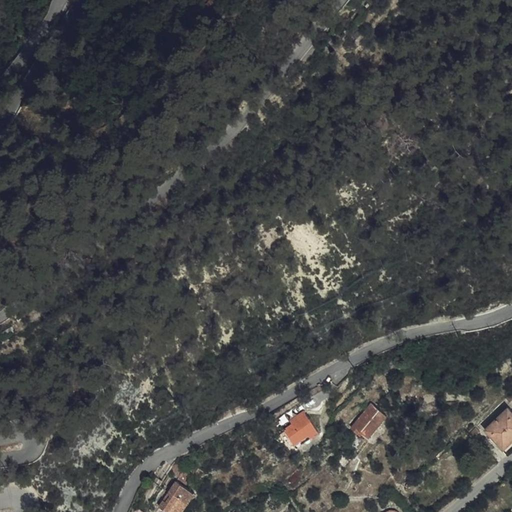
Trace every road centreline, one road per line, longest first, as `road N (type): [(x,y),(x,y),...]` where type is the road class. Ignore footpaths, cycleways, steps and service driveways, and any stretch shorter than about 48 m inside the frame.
road 1 (tertiary): [(0,314),(109,238),(220,143),(340,0)]
road 2 (tertiary): [(511,310),(365,350),(158,458),(137,477),(120,511)]
road 3 (tertiary): [(82,0),(0,134)]
